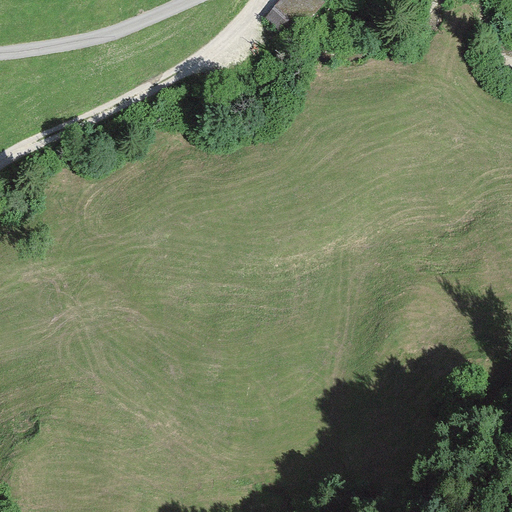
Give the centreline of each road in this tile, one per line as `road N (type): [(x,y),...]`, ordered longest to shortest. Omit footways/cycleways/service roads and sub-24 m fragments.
road 1 (track): [(0,161),(159,81),(210,48),(251,0)]
road 2 (unclassified): [(191,0),(86,40),(0,53)]
